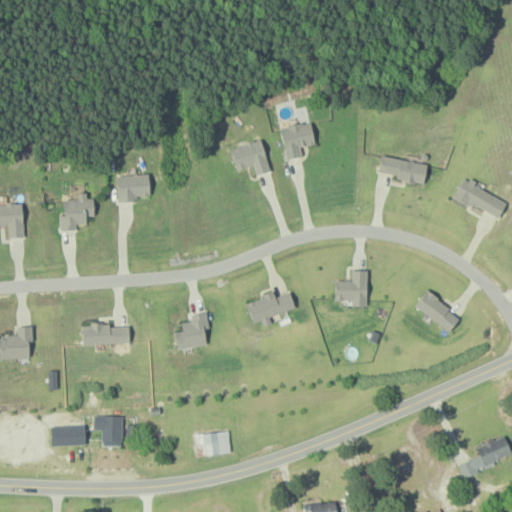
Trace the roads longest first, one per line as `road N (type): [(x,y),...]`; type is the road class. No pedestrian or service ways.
road 1 (residential): [(511,319),(492,291),(444,253),(377,231),(297,235),(177,275),(0,287)]
road 2 (tertiary): [(511,357),(254,468),(133,488),(0,486)]
